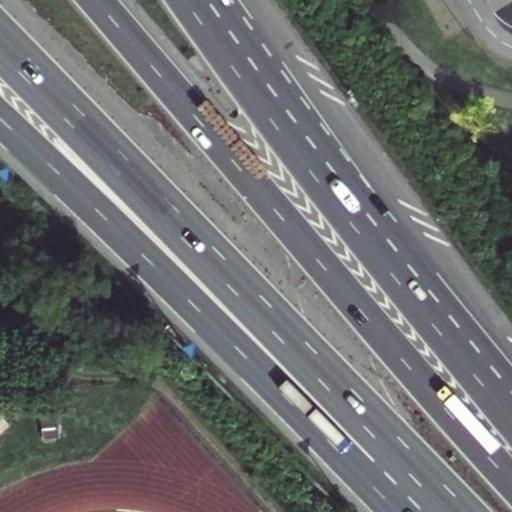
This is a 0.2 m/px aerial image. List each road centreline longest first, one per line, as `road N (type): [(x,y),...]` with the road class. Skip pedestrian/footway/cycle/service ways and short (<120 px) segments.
road 1 (trunk): [(0,42),(458,511)]
road 2 (motorway): [(511,471),(92,0)]
road 3 (motorway): [(0,118),(399,511)]
road 4 (trunk): [(511,388),(207,12)]
